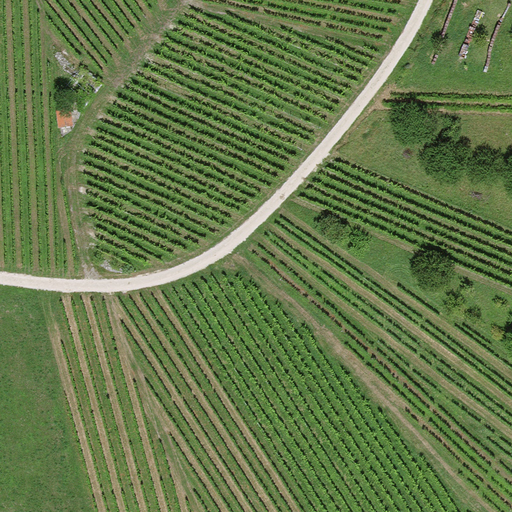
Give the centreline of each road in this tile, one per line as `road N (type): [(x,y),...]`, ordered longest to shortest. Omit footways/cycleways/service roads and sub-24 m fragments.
road 1 (track): [(0,277),(95,286),(161,277),(206,257),(279,195),(389,63),(423,0)]
road 2 (track): [(232,235),(485,511)]
road 3 (track): [(95,286),(67,184),(68,150),(127,56),(175,0)]
